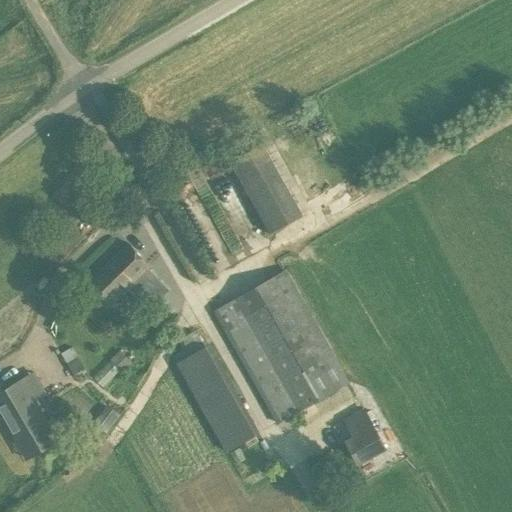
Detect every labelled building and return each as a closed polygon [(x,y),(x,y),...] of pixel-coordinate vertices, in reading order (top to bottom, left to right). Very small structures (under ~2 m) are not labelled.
[(268,145),(234,163),(270,232),(304,214),(268,145)] [(128,243),(89,281),(112,303),(117,298),(127,289),(128,288),(149,310),(169,290),(148,268),(150,266),(128,243)] [(286,271),(214,312),(277,423),(349,382),(286,271)] [(225,452),(255,435),(204,346),(175,363),(225,452)] [(72,347),(61,353),(67,364),(78,357),(72,347)] [(119,349),(109,359),(122,371),(132,361),(119,349)] [(78,357),(67,364),(77,379),(87,372),(78,357)] [(22,379),(0,392),(0,412),(27,457),(58,439),(22,379)] [(93,424),(106,433),(119,414),(106,405),(93,424)] [(365,409),(346,420),(356,437),(348,441),(362,464),(388,448),(365,409)]
